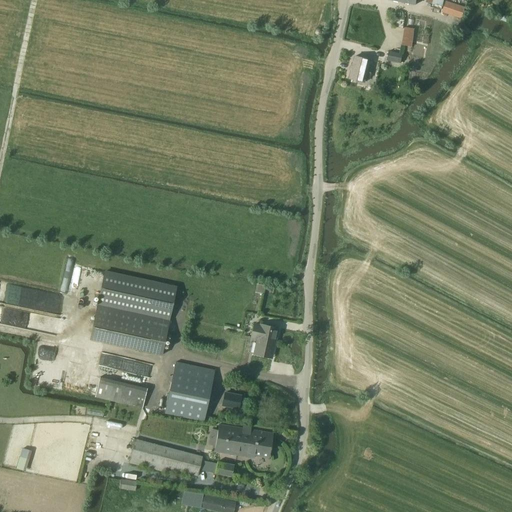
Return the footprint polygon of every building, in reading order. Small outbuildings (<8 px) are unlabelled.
[(442,13),(462,19),(465,7),(446,1),(442,13)] [(412,47),(415,29),(404,27),(401,46),(412,47)] [(387,61),(401,64),(403,54),(389,51),(387,61)] [(372,73),(367,72),(370,60),(355,56),(349,79),(365,83),(366,77),(370,79),(372,73)] [(104,272),(93,322),(89,340),(161,355),(176,288),(104,272)] [(67,298),(5,288),(2,306),(64,316),(67,298)] [(250,338),(256,339),(275,343),(278,329),(260,325),(259,326),(253,325),(250,338)] [(272,359),(275,343),(256,339),(253,355),(272,359)] [(171,383),(211,391),(215,371),(175,363),(171,383)] [(95,397),(142,409),(147,389),(100,377),(95,397)] [(236,408),(239,396),(223,393),(220,405),(236,408)] [(171,416),(202,422),(205,410),(150,400),(149,409),(171,413),(171,416)] [(218,425),(214,451),(254,457),(254,456),(269,459),(273,434),(218,425)] [(203,457),(181,451),(134,439),(128,463),(167,474),(168,469),(198,477),(203,457)] [(16,469),(25,471),(30,450),(21,448),(16,469)] [(203,461),(201,470),(213,473),(215,463),(203,461)] [(215,474),(231,477),(233,465),(217,462),(215,474)] [(119,489),(136,491),(137,482),(120,479),(119,489)] [(184,493),(181,505),(201,508),(203,496),(184,493)] [(217,511),(232,511),(235,503),(204,496),(201,508),(217,511)]
